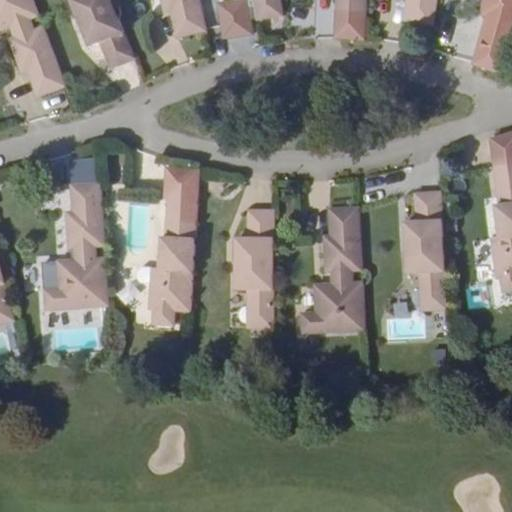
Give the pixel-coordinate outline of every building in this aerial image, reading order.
[(39,13),(34,0),(0,0),(0,30),(11,27),(15,38),(10,40),(23,73),(28,72),(37,98),(66,87),(46,29),(45,26),(35,30),(31,19),(40,16),(39,13)] [(112,0),(70,0),(77,16),(81,15),(84,23),(81,25),(89,45),(99,40),(109,65),(135,55),(119,16),(112,0)] [(162,0),(166,14),(171,13),(177,39),(207,32),(199,0),(162,0)] [(252,0),(221,5),(226,41),(255,36),(252,21),(259,20),(285,16),(281,0),(252,0)] [(335,0),(335,16),(366,16),(366,0),(335,0)] [(434,25),(437,0),(408,0),(405,20),(434,25)] [(511,0),(485,0),(481,14),(486,15),(478,42),(508,49),(511,36),(511,0)] [(70,181),(99,179),(97,156),(68,159),(70,181)] [(511,164),(494,166),(499,206),(494,207),(497,228),(502,228),(503,237),(498,238),(491,239),(496,279),(501,278),(503,292),(511,291),(511,164)] [(175,312),(191,314),(198,200),(200,170),(167,168),(165,198),(168,198),(166,239),(161,239),(159,261),(166,262),(166,270),(159,270),(150,269),(140,269),(136,273),(135,281),(139,284),(149,285),(147,311),(153,311),(152,326),(173,327),(175,312)] [(45,311),(109,305),(107,260),(107,258),(97,259),(97,247),(106,246),(106,244),(102,183),(72,185),(73,212),(67,212),(68,250),(75,250),(75,261),(59,261),(59,289),(45,290),(45,311)] [(419,300),(447,299),(445,256),(443,234),(441,183),(414,185),(416,223),(405,224),(406,245),(408,245),(409,254),(405,254),(407,275),(418,275),(419,300)] [(120,187),(119,198),(155,199),(156,189),(120,187)] [(248,315),(274,314),(275,273),(274,254),(274,199),(250,200),(248,236),(237,236),(236,258),(239,258),(239,267),(237,267),(236,288),(248,288),(248,315)] [(302,336),(365,332),(363,285),(354,285),(353,273),(362,272),(362,269),(360,210),(329,211),(330,237),(324,237),(325,275),(331,275),(331,286),(315,287),(316,314),(301,315),(302,336)] [(0,311),(12,308),(2,267),(0,259),(0,311)] [(92,328),(63,333),(66,349),(95,344),(92,328)]
